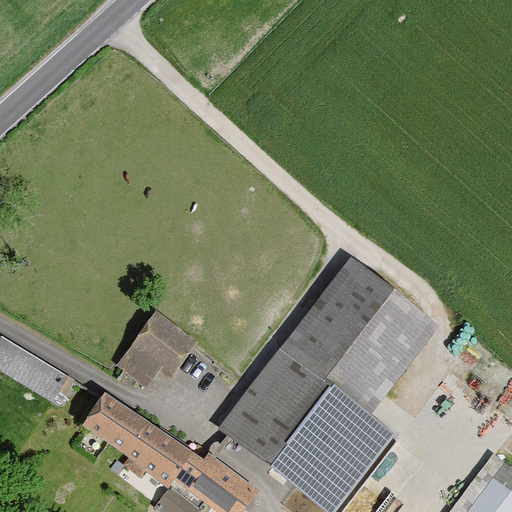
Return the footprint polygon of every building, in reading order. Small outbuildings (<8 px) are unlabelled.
[(251,392),(222,430),(329,511),(332,511),(392,436),(367,416),(436,327),(352,262),(251,392)] [(193,345),(155,317),(132,347),(159,368),(170,376),(193,345)] [(73,381),(0,338),(0,337),(0,370),(59,405),(73,381)] [(159,368),(132,347),(119,366),(124,369),(146,386),(159,368)] [(191,456),(103,397),(84,425),(118,448),(169,487),(175,480),(191,456)] [(203,463),(191,456),(175,480),(205,502),(218,511),(240,511),(254,493),(207,457),(203,463)] [(511,511),(511,493),(511,492),(511,491),(511,471),(494,458),(454,511),(511,511)] [(197,511),(205,502),(175,480),(169,487),(156,507),(161,511),(197,511)]
